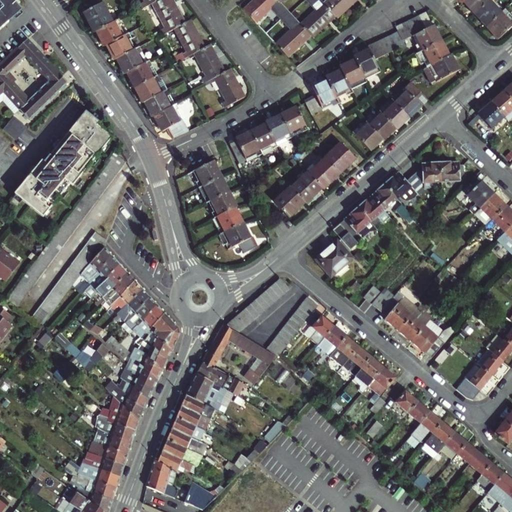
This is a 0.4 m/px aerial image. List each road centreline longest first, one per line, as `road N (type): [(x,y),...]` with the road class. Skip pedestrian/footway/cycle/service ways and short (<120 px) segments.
road 1 (residential): [(281,255),(461,406),(480,413)]
road 2 (tertiary): [(281,255),(441,114)]
road 3 (tertiary): [(151,158),(47,8)]
road 4 (residential): [(273,96),(389,0)]
road 5 (tertiary): [(122,511),(176,377)]
road 6 (residential): [(151,158),(273,96)]
road 7 (residential): [(197,0),(273,96)]
